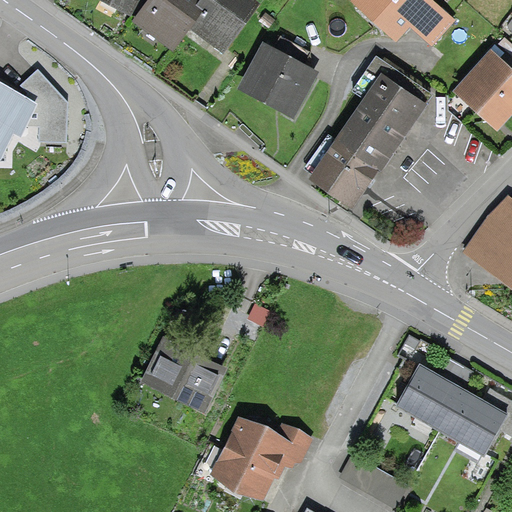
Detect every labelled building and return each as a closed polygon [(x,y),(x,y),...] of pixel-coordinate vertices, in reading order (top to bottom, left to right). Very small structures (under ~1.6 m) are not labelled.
[(109,0),(129,10),(134,0),(109,0)] [(173,44),(189,22),(204,2),(202,1),(201,0),(150,0),(137,18),(173,44)] [(202,0),(202,1),(204,2),(189,22),(223,47),(255,4),(249,0),(202,0)] [(360,0),(396,33),(408,19),(430,39),(449,18),(429,0),(360,0)] [(264,49),(244,84),(292,112),(315,73),(303,66),(310,53),(283,37),(275,51),(271,48),(269,52),(264,49)] [(368,100),(340,142),(375,168),(427,91),(375,55),(352,90),(368,100)] [(511,77),(488,57),(461,87),(496,119),(511,100),(511,77)] [(37,72),(23,85),(42,105),(41,139),(64,139),(66,102),(37,72)] [(31,104),(0,85),(0,159),(4,160),(5,149),(31,104)] [(376,169),(375,168),(340,142),(331,136),(306,166),(317,174),(316,176),(346,196),(352,189),(359,194),(376,169)] [(511,204),(505,199),(489,216),(465,251),(480,260),(485,253),(511,272),(511,204)] [(255,304),(249,317),(264,325),(270,312),(255,304)] [(166,341),(148,377),(202,404),(220,368),(166,341)] [(416,415),(421,408),(444,421),(463,388),(420,363),(396,404),(416,415)] [(488,446),(507,413),(463,388),(444,421),(440,429),(459,440),(464,432),(488,446)] [(300,458),(309,439),(283,426),(276,440),(241,422),(217,471),(260,492),(277,458),(290,464),(293,459),(300,458)] [(395,508),(408,485),(352,452),(339,477),(395,508)]
